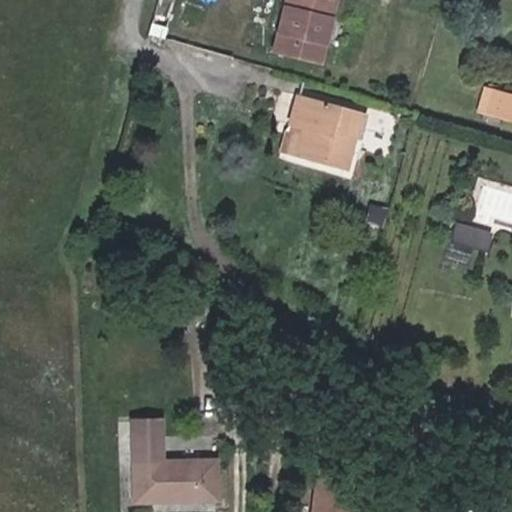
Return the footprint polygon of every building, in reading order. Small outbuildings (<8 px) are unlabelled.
[(285,0),(276,43),(322,53),(333,0),(285,0)] [(511,98),(482,91),(477,113),(511,120),(511,98)] [(364,115),(297,96),(290,123),(304,127),(296,154),(345,168),(353,137),(357,139),(364,115)] [(473,247),(477,232),(459,227),(454,242),(473,247)] [(492,236),(477,232),(473,247),(488,251),(492,236)] [(175,320),(199,299),(189,288),(166,309),(175,320)] [(184,330),(208,309),(199,299),(175,320),(184,330)] [(317,338),(260,315),(250,339),(307,362),(317,338)] [(378,412),(362,401),(358,424),(395,430),(398,415),(378,412)] [(407,417),(398,415),(395,430),(405,431),(407,417)] [(214,497),(214,458),(160,460),(158,420),(131,420),(134,499),(214,497)] [(355,511),(363,467),(323,461),(315,511),(355,511)]
